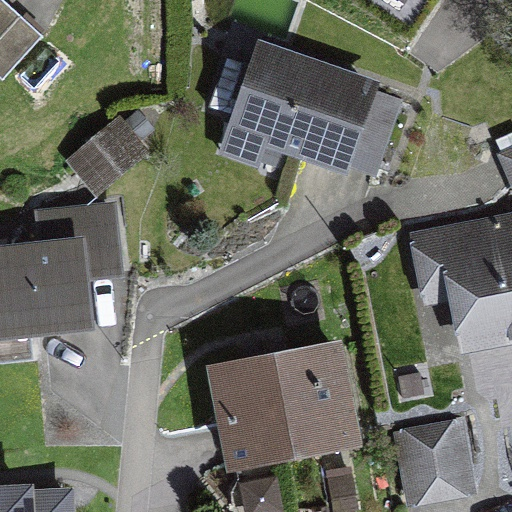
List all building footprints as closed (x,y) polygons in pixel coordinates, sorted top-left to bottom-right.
[(0,0),(0,78),(1,79),(41,35),(2,0),(0,0)] [(239,117),(235,127),(342,164),(347,148),(378,158),(399,100),(262,51),(256,68),(225,57),(208,107),(239,117)] [(117,121),(71,161),(97,192),(143,153),(117,121)] [(511,150),(502,155),(511,178),(511,150)] [(43,247),(0,251),(0,332),(88,323),(82,275),(117,271),(111,209),(40,217),(43,247)] [(511,334),(511,217),(415,236),(421,267),(450,262),(466,344),(511,334)] [(217,370),(235,463),(350,441),(332,348),(217,370)] [(411,503),(470,492),(457,428),(399,440),(411,503)] [(0,511),(66,511),(66,495),(26,497),(26,491),(0,492),(0,511)]
